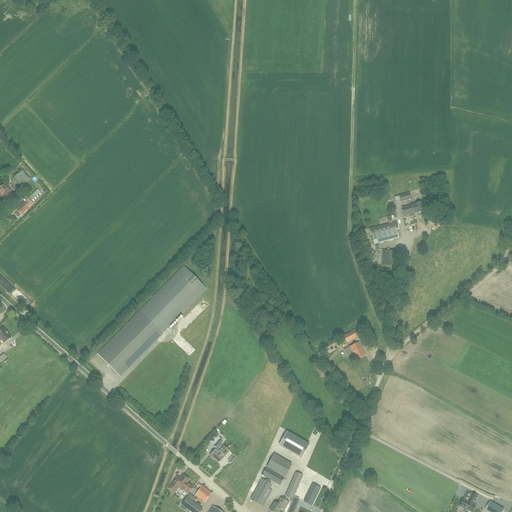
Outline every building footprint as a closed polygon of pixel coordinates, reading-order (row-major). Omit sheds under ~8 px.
[(24,171),(14,178),(22,187),(31,180),(24,171)] [(0,194),(4,200),(13,194),(6,184),(0,188),(0,194)] [(399,196),(401,202),(411,199),(410,193),(399,196)] [(28,198),(17,210),(14,213),(19,218),(22,215),(33,204),(28,198)] [(415,216),(414,213),(417,212),(417,213),(425,211),(422,202),(415,204),(415,205),(403,208),(405,216),(409,215),(410,217),(415,216)] [(397,222),(369,229),(371,235),(372,235),(374,245),(399,239),(396,229),(399,228),(397,222)] [(382,250),(382,264),(393,266),(394,252),(382,250)] [(120,377),(163,333),(207,289),(184,267),(140,311),(97,354),(120,377)] [(205,300),(200,305),(204,308),(208,303),(205,300)] [(4,343),(11,338),(4,328),(0,331),(0,347),(2,346),(0,344),(0,341),(2,340),(4,343)] [(347,342),(359,336),(356,330),(344,336),(347,342)] [(18,353),(25,346),(21,342),(14,349),(18,353)] [(356,360),(365,355),(359,343),(350,347),(356,360)] [(31,352),(20,362),(25,368),(36,357),(31,352)] [(321,376),(325,373),(319,364),(314,367),(321,376)] [(279,445),(301,458),(309,445),(287,432),(279,445)] [(223,441),(220,438),(214,446),(217,448),(219,446),(223,441)] [(217,448),(210,455),(215,459),(214,460),(218,463),(224,457),(223,457),(229,451),(224,446),(222,449),(219,446),(217,448)] [(283,463),(277,473),(284,477),(291,467),(283,463)] [(262,475),(280,485),(284,478),(266,468),(262,475)] [(290,486),(297,489),(303,476),(296,473),(290,486)] [(168,489),(171,492),(174,494),(177,490),(179,487),(189,494),(193,488),(187,483),(189,480),(183,476),(180,479),(177,477),(168,489)] [(262,480),(250,500),(263,507),(271,491),(268,489),(270,484),(262,480)] [(305,491),(309,482),(304,480),(300,489),(305,491)] [(211,493),(199,484),(196,488),(199,490),(196,495),(195,495),(205,502),(211,493)] [(313,485),(306,503),(315,506),(322,488),(313,485)] [(474,504),(475,503),(478,497),(472,494),(468,501),(463,499),(460,506),(470,511),(472,511),(476,505),(474,504)] [(293,511),(299,499),(295,497),(288,511),(293,511)] [(200,511),(203,509),(187,498),(182,505),(191,511),(200,511)] [(270,511),(272,511),(278,511),(281,508),(284,510),(288,502),(281,498),(277,504),(274,502),(270,511)] [(502,511),(504,510),(491,502),(486,510),(489,511),(502,511)]
